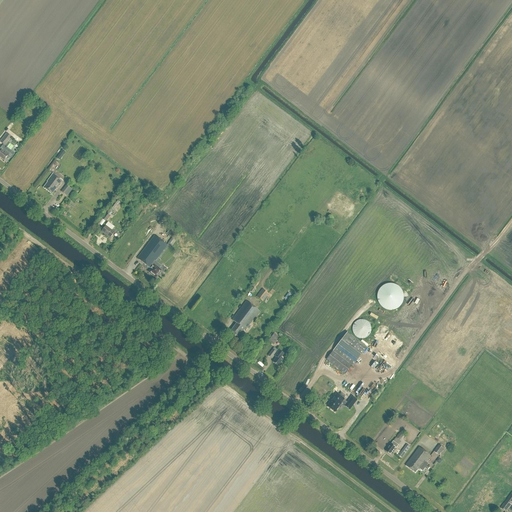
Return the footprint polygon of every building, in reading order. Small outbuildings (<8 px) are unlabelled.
[(0,141),(0,142),(5,146),(11,137),(7,134),(0,141)] [(0,151),(0,157),(4,161),(7,156),(11,159),(14,154),(6,148),(5,149),(2,146),(0,149),(0,150),(1,151),(0,151)] [(66,152),(63,150),(56,158),(59,161),(66,152)] [(43,188),(52,194),(56,188),(57,189),(62,182),(53,174),(47,182),(48,182),(43,188)] [(70,181),(61,192),(67,196),(75,185),(70,181)] [(106,213),(102,219),(105,222),(110,216),(109,215),(113,210),(113,211),(120,203),(116,200),(110,209),(106,213)] [(101,232),(110,238),(114,232),(106,226),(101,232)] [(172,238),(176,233),(170,229),(166,234),(172,238)] [(149,272),(156,278),(161,271),(153,264),(167,246),(154,236),(137,259),(151,269),(149,272)] [(256,297),(262,302),(268,294),(262,289),(256,297)] [(230,332),(237,337),(240,334),(244,330),(245,330),(259,312),(246,302),(232,320),(236,323),(230,332)] [(404,331),(368,304),(350,328),(386,355),(404,331)] [(367,347),(347,332),(325,360),(346,375),(367,347)] [(268,341),(273,345),(279,337),(274,334),(268,341)] [(274,347),(273,349),(267,356),(271,359),(276,352),(278,350),(274,347)] [(273,362),(278,366),(282,360),(280,358),(283,354),(279,351),(274,356),(276,358),(273,362)] [(372,380),(363,392),(361,390),(358,394),(357,393),(355,396),(362,401),(376,384),(372,380)] [(344,399),(336,394),(331,400),(332,401),(330,403),(327,407),(334,412),(337,408),(336,408),(340,403),(341,404),(341,403),(345,406),(344,406),(349,410),(356,400),(352,397),(347,403),(343,400),(344,399)] [(427,437),(421,441),(423,443),(420,445),(422,448),(425,446),(427,449),(425,450),(433,444),(427,437)] [(391,444),(386,451),(391,455),(396,448),(398,445),(394,442),(392,444),(391,444)] [(434,452),(439,456),(444,449),(439,445),(434,452)] [(406,466),(415,473),(419,468),(421,470),(423,467),(425,468),(424,468),(428,470),(430,467),(425,464),(431,456),(419,448),(406,466)] [(505,511),(511,504),(511,493),(500,508),(505,511)]
